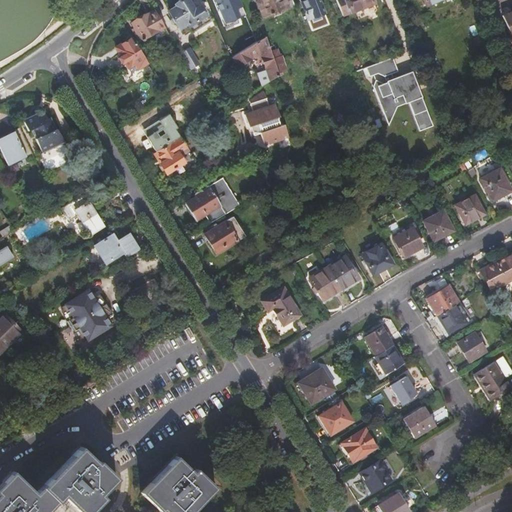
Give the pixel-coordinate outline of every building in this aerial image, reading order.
[(188,26),(205,15),(199,5),(194,9),(188,0),(181,0),(175,4),(176,6),(168,11),(178,27),(186,23),(188,26)] [(214,0),(224,23),(247,13),(241,0),(214,0)] [(294,5),(291,0),(259,0),(262,7),(259,8),(262,17),(294,5)] [(306,19),(323,12),(318,0),(306,0),(301,3),(306,19)] [(335,0),(341,14),(350,11),(351,12),(354,11),(357,19),(366,15),(367,12),(369,14),(373,12),(375,9),(373,3),(371,0),(335,0)] [(171,37),(154,9),(131,22),(143,44),(160,35),(163,41),(171,37)] [(511,11),(502,16),(511,38),(511,37),(511,11)] [(146,62),(131,37),(114,47),(120,56),(118,57),(121,63),(123,61),(130,73),(146,62)] [(265,37),(256,42),(231,57),(237,67),(259,53),(268,81),(278,75),(277,72),(270,52),(265,37)] [(201,68),(189,46),(181,52),(193,73),(201,68)] [(276,50),(270,52),(277,72),(285,70),(281,57),(279,57),(276,50)] [(379,74),(385,77),(396,73),(391,59),(367,68),(370,78),(379,74)] [(414,77),(408,79),(407,80),(407,81),(407,83),(408,86),(405,87),(404,85),(401,86),(400,84),(389,88),(386,86),(382,88),(377,86),(374,87),(384,114),(387,109),(392,111),(396,105),(399,104),(410,100),(421,129),(432,125),(414,77)] [(154,105),(167,96),(165,93),(152,101),(154,105)] [(257,126),(260,135),(264,147),(288,139),(284,126),(281,126),(280,125),(279,125),(277,120),(278,120),(278,117),(279,117),(275,104),(268,106),(267,104),(266,103),(265,102),(266,100),(264,93),(249,101),(252,113),(243,117),(247,130),(250,129),(257,126)] [(387,109),(384,114),(388,126),(399,104),(396,105),(392,111),(387,109)] [(42,151),(63,140),(48,118),(43,121),(39,113),(23,122),(29,132),(33,130),(38,140),(36,141),(42,151)] [(339,125),(336,118),(330,120),(333,127),(339,125)] [(252,138),(260,135),(257,126),(250,129),(252,138)] [(13,129),(0,134),(0,148),(8,165),(26,156),(26,155),(31,152),(19,128),(14,131),(13,129)] [(180,137),(153,154),(165,173),(168,171),(173,178),(196,163),(180,137)] [(492,202),(511,191),(499,168),(480,179),(492,202)] [(212,223),(239,205),(222,178),(184,203),(196,221),(206,214),(212,223)] [(466,224),(484,214),(473,194),(455,204),(466,224)] [(80,196),(61,208),(68,219),(77,214),(90,234),(103,226),(88,202),(86,204),(80,196)] [(33,219),(43,212),(39,206),(29,212),(33,219)] [(434,241),(453,230),(443,211),(423,221),(434,241)] [(243,235),(232,216),(204,234),(216,253),(243,235)] [(0,236),(1,238),(14,230),(10,224),(0,230),(0,236)] [(404,257),(422,247),(412,228),(394,237),(404,257)] [(126,258),(138,251),(127,234),(116,241),(112,235),(99,243),(97,239),(92,242),(105,264),(123,253),(126,258)] [(373,275),(392,264),(381,244),(362,255),(373,275)] [(7,245),(0,249),(0,266),(15,258),(7,245)] [(511,253),(499,260),(510,280),(511,279),(511,253)] [(326,266),(342,291),(359,280),(344,255),(326,266)] [(510,280),(499,260),(480,270),(492,290),(510,280)] [(342,291),(326,266),(308,277),(324,302),(342,291)] [(0,292),(11,285),(6,277),(0,281),(0,292)] [(455,304),(458,303),(447,286),(427,298),(437,315),(455,304)] [(283,326),(301,315),(283,287),(261,301),(268,312),(272,310),(283,326)] [(86,341),(110,326),(88,290),(64,305),(86,341)] [(10,303),(11,302),(19,297),(15,291),(6,296),(10,303)] [(19,297),(11,302),(14,306),(21,301),(19,297)] [(455,304),(437,315),(449,334),(466,323),(455,304)] [(0,317),(0,352),(21,331),(4,314),(0,317)] [(376,355),(392,345),(382,327),(365,337),(376,355)] [(485,352),(474,333),(457,343),(469,362),(485,352)] [(392,345),(376,355),(373,357),(384,374),(402,364),(392,345)] [(505,377),(495,361),(474,375),(490,402),(510,389),(503,379),(505,377)] [(334,389),(321,368),(297,382),(310,404),(334,389)] [(416,394),(406,377),(390,386),(402,405),(411,400),(410,398),(416,394)] [(352,422),(341,403),(319,416),(330,435),(352,422)] [(434,425),(424,406),(402,419),(414,438),(434,425)] [(341,442),(353,462),(376,447),(364,428),(341,442)] [(350,464),(353,462),(341,442),(338,445),(350,464)] [(44,511),(63,493),(67,497),(72,502),(82,511),(88,511),(105,495),(102,492),(118,476),(101,458),(98,461),(81,446),(36,490),(13,469),(0,483),(0,511),(44,511)] [(142,491),(160,509),(162,507),(166,511),(196,511),(194,509),(217,486),(197,468),(194,470),(177,455),(142,491)] [(465,457),(460,465),(467,470),(472,461),(465,457)] [(391,479),(379,460),(359,473),(371,492),(391,479)] [(408,511),(410,511),(398,492),(375,506),(378,511),(408,511)] [(66,509),(72,502),(67,497),(61,503),(66,509)]
